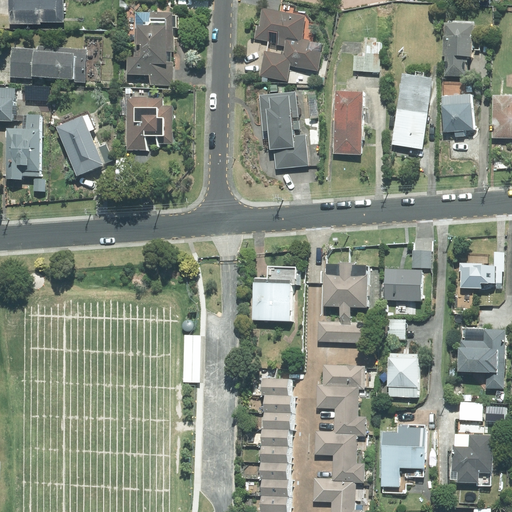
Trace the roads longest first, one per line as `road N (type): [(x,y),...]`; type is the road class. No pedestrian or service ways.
road 1 (residential): [(222,221),(511,201)]
road 2 (unknown): [(309,232),(312,400),(302,511)]
road 3 (residential): [(0,237),(222,221)]
road 4 (residential): [(223,0),(222,221)]
